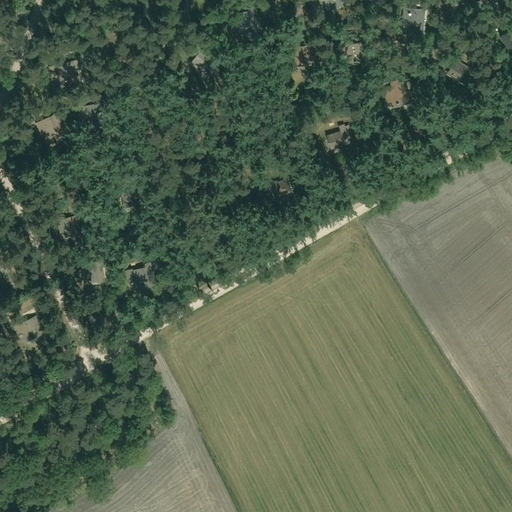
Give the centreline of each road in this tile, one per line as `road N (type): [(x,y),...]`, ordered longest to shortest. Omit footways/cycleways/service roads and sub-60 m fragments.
road 1 (track): [(0,419),(511,126)]
road 2 (track): [(94,364),(0,169)]
